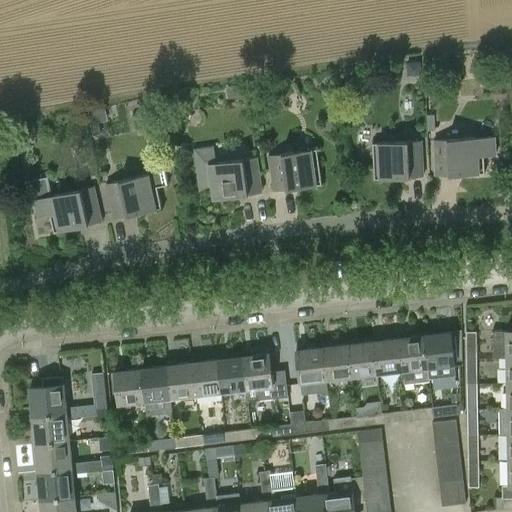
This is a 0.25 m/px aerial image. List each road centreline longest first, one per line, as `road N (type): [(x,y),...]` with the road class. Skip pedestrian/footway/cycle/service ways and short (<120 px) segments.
road 1 (residential): [(0,288),(236,236),(511,214)]
road 2 (residential): [(0,335),(511,279)]
